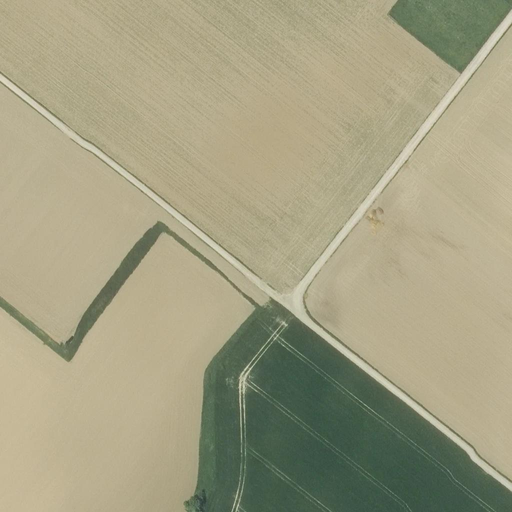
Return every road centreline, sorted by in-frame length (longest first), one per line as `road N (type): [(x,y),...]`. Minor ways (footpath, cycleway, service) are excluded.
road 1 (track): [(0,77),(511,488)]
road 2 (track): [(288,305),(511,17)]
